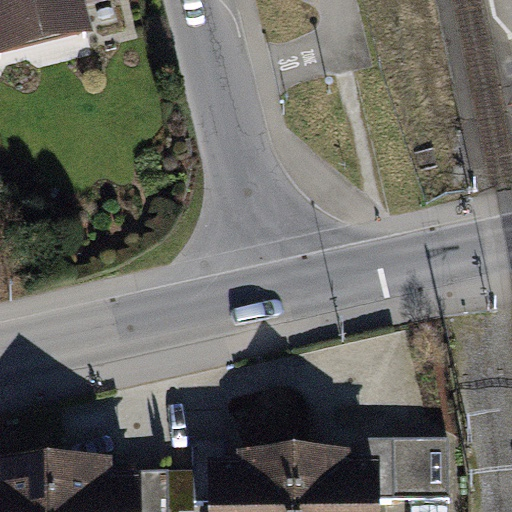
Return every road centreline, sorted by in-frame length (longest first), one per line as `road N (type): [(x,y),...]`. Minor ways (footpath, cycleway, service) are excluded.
road 1 (residential): [(272,298),(202,0)]
road 2 (tertiary): [(272,298),(0,355)]
road 3 (tertiary): [(511,241),(272,298)]
